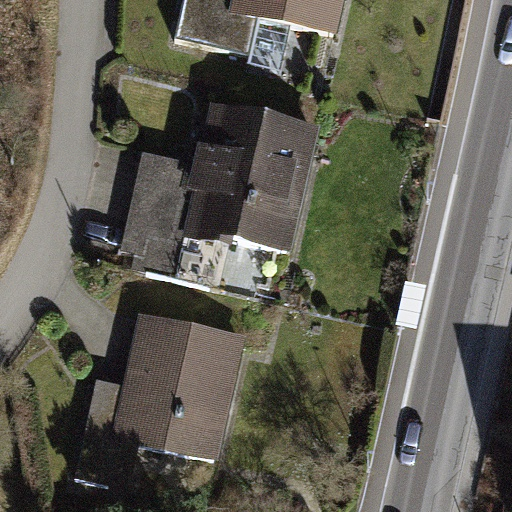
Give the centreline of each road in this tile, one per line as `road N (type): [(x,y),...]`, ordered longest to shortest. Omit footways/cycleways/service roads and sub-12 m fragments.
road 1 (tertiary): [(417,511),(511,92)]
road 2 (residential): [(0,320),(33,274),(62,200),(87,0)]
